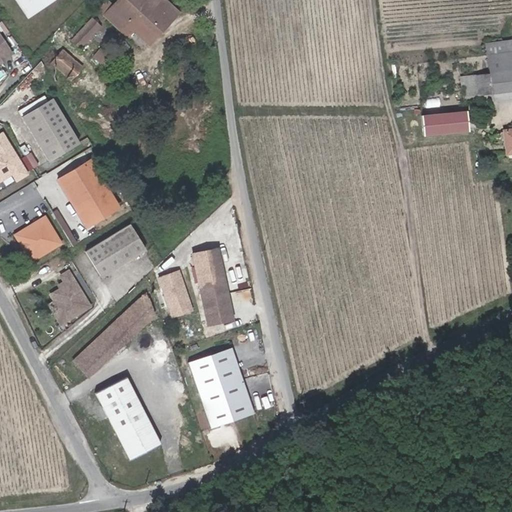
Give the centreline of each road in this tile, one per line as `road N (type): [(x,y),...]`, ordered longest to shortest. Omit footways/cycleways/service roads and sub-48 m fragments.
road 1 (unclassified): [(302,435),(249,192),(222,0)]
road 2 (unclassified): [(118,500),(0,278)]
road 3 (unclassified): [(302,435),(511,332)]
road 4 (unclassified): [(118,500),(208,482),(302,435)]
